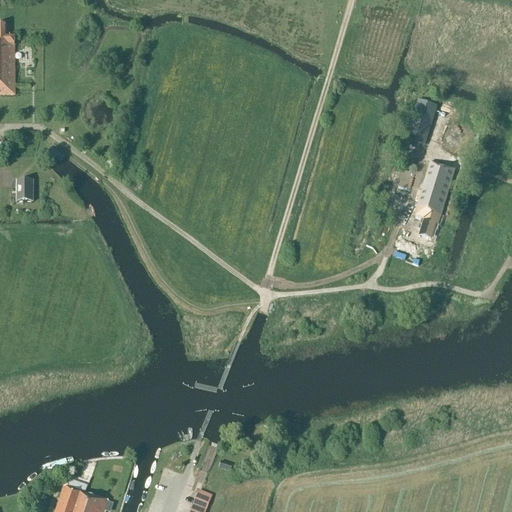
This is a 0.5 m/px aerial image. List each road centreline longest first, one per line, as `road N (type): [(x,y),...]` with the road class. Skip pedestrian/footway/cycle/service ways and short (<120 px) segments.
road 1 (track): [(266,295),(351,0)]
road 2 (unclassified): [(262,315),(266,295),(428,285),(482,295),(511,250)]
